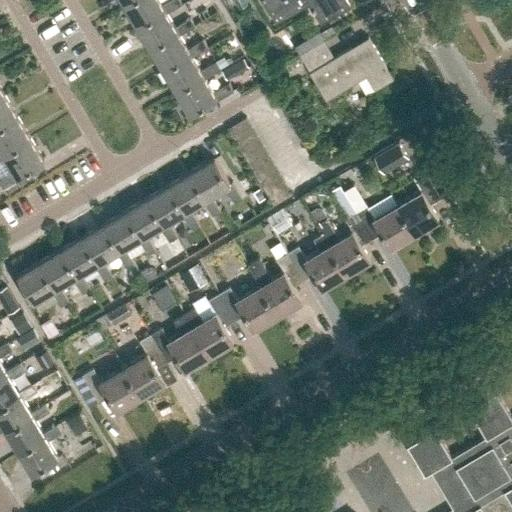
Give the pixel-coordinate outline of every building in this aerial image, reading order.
[(168,0),(161,4),(158,0),(130,0),(124,3),(137,25),(164,9),(166,12),(181,3),(179,0),(168,0)] [(321,23),(349,6),(345,0),(262,0),(276,22),(309,2),(312,7),(311,8),(313,12),(314,11),(321,23)] [(194,24),(218,10),(214,3),(189,17),(194,24)] [(174,25),(166,12),(164,9),(137,25),(151,48),(177,32),(178,34),(194,25),(194,24),(189,17),(189,16),(174,25)] [(187,48),(178,34),(177,32),(151,48),(163,69),(190,53),(192,55),(207,46),(202,38),(187,48)] [(374,89),(392,78),(367,36),(334,56),(323,39),(299,54),(326,99),(366,75),(374,89)] [(200,69),(192,55),(190,53),(163,69),(176,90),(203,74),(205,77),(220,68),(215,60),(200,69)] [(226,78),(248,65),(243,57),(221,70),(226,78)] [(189,112),(215,96),(216,99),(233,89),(228,81),(213,91),(205,77),(203,74),(176,90),(189,112)] [(0,125),(16,116),(3,94),(0,96),(0,125)] [(2,154),(29,137),(16,116),(0,125),(0,159),(4,157),(2,154)] [(246,117),(227,128),(233,138),(252,126),(246,117)] [(258,136),(252,126),(233,138),(239,147),(258,136)] [(245,157),(264,146),(258,136),(239,147),(245,157)] [(17,175),(43,159),(29,137),(2,154),(4,157),(12,171),(0,178),(0,184),(2,188),(18,178),(17,175)] [(384,173),(409,158),(399,141),(374,156),(384,173)] [(269,155),(264,146),(245,157),(251,166),(269,155)] [(256,175),(275,164),(269,155),(251,166),(256,175)] [(208,197),(212,194),(225,186),(234,201),(242,197),(233,181),(229,183),(214,157),(192,170),(208,197)] [(281,173),(275,164),(256,175),(262,185),(281,173)] [(431,202),(440,196),(424,169),(412,176),(419,187),(397,200),(415,230),(439,216),(431,202)] [(190,207),(204,199),(213,214),(221,209),(212,194),(208,197),(192,170),(170,183),(186,209),(190,207)] [(286,183),(281,173),(262,185),(268,194),(286,183)] [(169,220),(182,211),(191,227),(199,222),(190,207),(186,209),(170,183),(149,195),(165,222),(169,220)] [(292,193),(286,183),(268,194),(274,204),(292,193)] [(345,216),(355,210),(339,184),(328,191),(343,217),(345,216)] [(254,191),(260,201),(266,197),(260,188),(254,191)] [(147,233),(160,224),(169,240),(178,235),(169,220),(165,222),(149,195),(127,208),(143,235),(147,233)] [(415,230),(397,200),(373,215),(366,203),(355,210),(372,238),(383,231),(391,244),(415,230)] [(279,230),(301,219),(292,202),(270,213),(279,230)] [(126,245),(139,237),(148,252),(156,247),(147,233),(143,235),(127,208),(106,221),(122,248),(126,245)] [(370,257),(362,244),(372,238),(355,210),(345,216),(352,228),(339,235),(327,215),(316,222),(328,242),(346,271),(370,257)] [(104,258),(117,250),(126,265),(135,260),(126,245),(122,248),(106,221),(84,234),(100,260),(104,258)] [(346,271),(328,242),(316,222),(321,231),(313,236),(319,247),(305,256),(298,244),(287,251),(303,278),(314,271),(323,285),(346,271)] [(82,271),(96,263),(105,278),(113,273),(104,258),(100,260),(84,234),(63,247),(79,273),(82,271)] [(60,284),(74,276),(83,291),(91,286),(82,271),(79,273),(63,247),(42,260),(57,286),(60,284)] [(301,298),(293,284),(303,278),(287,251),(277,257),(283,268),(272,275),(260,255),(248,263),(260,282),(278,312),(301,298)] [(70,299),(60,284),(57,286),(42,260),(19,273),(35,299),(53,289),(62,304),(70,299)] [(190,291),(208,281),(197,262),(179,272),(190,291)] [(278,312),(260,282),(236,296),(229,285),(218,291),(235,319),(246,313),(254,326),(278,312)] [(0,289),(0,298),(8,313),(20,306),(8,285),(0,289)] [(195,305),(184,312),(209,353),(233,338),(225,325),(235,319),(218,291),(208,298),(215,309),(202,317),(195,305)] [(114,323),(131,314),(125,302),(107,312),(114,323)] [(19,334),(33,326),(23,310),(10,318),(19,334)] [(160,327),(149,333),(166,361),(177,354),(185,367),(209,353),(184,312),(172,319),(179,331),(167,338),(160,327)] [(49,340),(68,329),(62,317),(42,328),(49,340)] [(86,333),(91,343),(103,336),(97,327),(86,333)] [(24,348),(39,339),(33,328),(18,337),(24,348)] [(163,380),(155,367),(166,361),(149,333),(139,339),(145,351),(122,365),(139,394),(163,380)] [(5,370),(0,361),(0,356),(12,349),(7,341),(0,345),(0,377),(7,373),(5,370)] [(43,368),(54,361),(47,349),(35,356),(43,368)] [(0,404),(19,394),(18,391),(10,378),(24,369),(20,362),(5,370),(7,373),(0,377),(0,404)] [(139,394),(122,365),(100,378),(93,367),(83,373),(99,400),(109,394),(117,408),(139,394)] [(32,414),(30,411),(22,398),(46,384),(41,377),(18,391),(19,394),(0,404),(0,418),(6,429),(32,414)] [(436,426),(408,443),(425,472),(430,469),(453,507),(443,511),(486,511),(482,504),(505,490),(511,501),(511,413),(498,390),(469,407),(486,435),(453,454),(436,426)] [(42,431),(35,419),(49,410),(44,402),(30,411),(32,414),(6,429),(19,449),(44,434),(42,431)] [(75,435),(88,427),(80,412),(67,420),(75,435)] [(56,423),(42,431),(44,434),(19,449),(31,471),(57,455),(47,440),(61,431),(56,423)]
